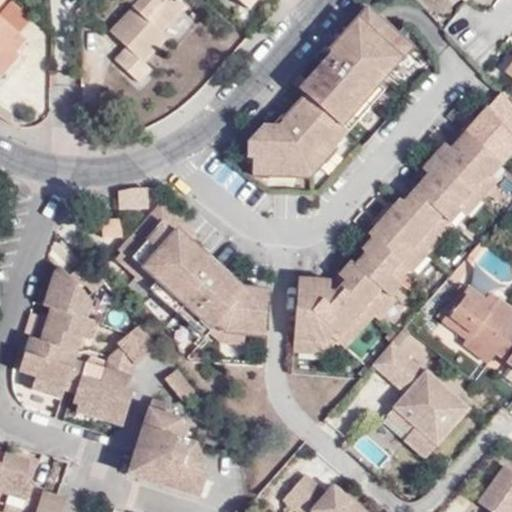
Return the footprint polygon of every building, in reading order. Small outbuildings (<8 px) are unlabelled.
[(25,38),(0,17),(0,2),(1,0),(0,0),(0,74),(0,75),(18,55),(14,51),(25,38)] [(177,0),(139,0),(132,8),(110,32),(124,45),(113,59),(138,82),(151,69),(143,62),(164,37),(158,31),(182,4),(177,0)] [(368,3),(360,12),(301,80),(309,87),(343,116),(410,39),(368,3)] [(310,169),(350,123),(343,116),(309,87),(281,119),(268,118),(254,134),(254,169),(310,169)] [(487,107),(465,132),(500,164),(511,150),(511,145),(510,144),(511,141),(511,102),(502,91),(488,108),(487,107)] [(450,148),(444,143),(433,155),(439,161),(475,193),(482,198),(497,181),(491,175),(500,164),(465,132),(450,148)] [(422,168),(428,173),(414,189),(451,221),(461,209),(467,215),(482,198),(475,193),(439,161),(433,155),(422,168)] [(384,216),(388,220),(425,251),(440,234),(451,221),(414,189),(403,202),(399,198),(384,216)] [(242,288),(191,239),(195,234),(184,225),(159,205),(140,227),(121,250),(213,329),(216,326),(236,303),(232,299),(242,288)] [(114,213),(94,215),(96,235),(115,233),(114,213)] [(373,237),(362,249),(365,252),(391,274),(400,263),(408,270),(425,251),(388,220),(384,216),(368,233),(373,237)] [(396,300),(391,297),(403,284),(391,274),(365,252),(355,265),(351,262),(340,274),(345,279),(340,285),(374,315),(379,319),(396,300)] [(93,293),(101,286),(86,263),(75,271),(88,287),(93,293)] [(55,271),(43,306),(50,308),(59,310),(87,319),(92,303),(84,292),(88,287),(75,271),(71,274),(62,264),(55,271)] [(294,351),(320,353),(334,338),(338,334),(327,323),(328,308),(313,307),(314,280),(299,278),(296,317),(294,351)] [(330,281),(328,281),(314,280),(313,307),(328,308),(327,323),(338,334),(334,338),(344,347),(347,344),(350,341),(357,333),(364,326),(374,315),(340,285),(334,291),(330,291),(330,281)] [(244,335),(265,336),(269,290),(267,290),(242,288),(232,299),(236,303),(216,326),(224,333),(244,335)] [(470,341),(495,361),(506,347),(511,337),(511,307),(498,296),(494,302),(475,288),(452,319),(473,337),(470,341)] [(59,310),(50,308),(48,317),(56,320),(59,310)] [(80,336),(90,340),(95,321),(87,319),(59,310),(56,320),(48,317),(40,342),(76,352),(80,336)] [(48,317),(40,314),(32,339),(40,342),(48,317)] [(158,346),(141,324),(130,332),(147,355),(158,346)] [(213,329),(211,332),(220,340),(223,340),(243,341),(244,335),(224,333),(216,326),(213,329)] [(130,332),(117,343),(121,347),(136,364),(147,355),(130,332)] [(19,374),(34,379),(32,384),(63,394),(72,364),(76,352),(40,342),(32,339),(30,338),(19,374)] [(427,371),(425,373),(392,343),(373,366),(406,395),(394,409),(408,421),(415,427),(408,434),(430,454),(449,432),(470,409),(427,371)] [(133,395),(129,390),(136,364),(121,347),(108,357),(104,371),(83,363),(82,367),(72,397),(69,406),(76,408),(103,415),(101,421),(118,427),(122,425),(133,395)] [(82,367),(72,364),(63,394),(72,397),(82,367)] [(165,379),(183,400),(193,393),(176,370),(165,379)] [(60,403),(63,394),(32,384),(30,393),(60,403)] [(203,470),(205,465),(196,442),(187,440),(178,436),(183,422),(185,417),(166,411),(169,403),(158,399),(152,399),(144,425),(151,428),(135,477),(199,496),(208,473),(203,470)] [(76,408),(74,413),(101,421),(103,415),(76,408)] [(394,409),(387,416),(408,434),(415,427),(408,421),(394,409)] [(187,440),(192,426),(183,422),(178,436),(187,440)] [(144,425),(128,475),(135,477),(151,428),(144,425)] [(7,505),(4,511),(36,511),(42,492),(43,490),(31,486),(35,472),(24,468),(27,460),(5,453),(2,463),(0,469),(0,491),(10,495),(7,505)] [(35,472),(37,464),(27,460),(24,468),(35,472)] [(511,511),(511,472),(504,467),(478,503),(490,511),(511,511)] [(365,511),(359,506),(356,509),(352,505),(354,502),(335,486),(328,493),(306,474),(285,499),(299,511),(313,511),(314,511),(315,511),(365,511)] [(0,502),(7,505),(10,495),(0,491),(0,502)] [(61,511),(63,507),(55,504),(57,498),(42,492),(36,511),(61,511)] [(63,507),(64,500),(57,498),(55,504),(63,507)]
